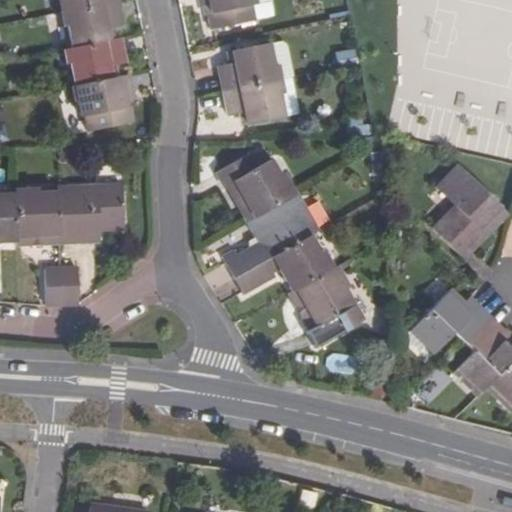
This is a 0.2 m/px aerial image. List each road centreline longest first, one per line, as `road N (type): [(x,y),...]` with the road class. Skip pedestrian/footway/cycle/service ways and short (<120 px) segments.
road 1 (residential): [(218,396),(511,466)]
road 2 (residential): [(174,213),(146,278),(78,335),(0,327)]
road 3 (residential): [(174,213),(171,76),(156,0)]
road 4 (residential): [(218,396),(209,312),(176,281),(174,213)]
road 5 (residential): [(42,511),(57,380)]
